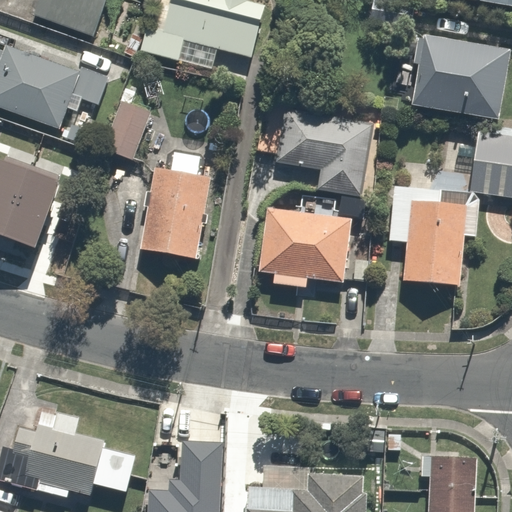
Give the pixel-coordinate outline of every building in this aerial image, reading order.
[(102,0),(30,0),(25,14),(87,39),(102,0)] [(267,0),(170,0),(163,28),(143,22),(136,50),(210,70),(216,49),(252,58),(267,0)] [(418,3),(396,0),(368,0),(364,26),(412,34),(418,3)] [(511,0),(453,0),(511,11),(511,0)] [(509,50),(417,32),(403,104),(496,121),(509,50)] [(1,49),(0,48),(0,112),(54,134),(69,96),(97,107),(107,84),(5,42),(1,49)] [(152,108),(120,96),(99,148),(130,161),(152,108)] [(261,106),(255,151),(276,154),(274,167),(320,173),(318,191),(360,196),(370,120),(261,106)] [(469,191),(479,191),(511,193),(511,132),(473,130),(469,191)] [(143,167),(123,163),(116,194),(136,198),(143,167)] [(209,181),(151,171),(137,252),(195,262),(209,181)] [(469,191),(390,185),(386,242),(403,243),(400,282),(457,287),(461,236),(475,237),(479,191),(469,191)] [(259,207),(253,273),(271,275),(270,285),(305,288),(306,278),(342,281),(349,216),(259,207)] [(79,420),(42,409),(35,430),(17,425),(8,454),(23,459),(19,474),(34,479),(30,494),(63,504),(68,489),(90,496),(92,486),(122,495),(134,458),(104,449),(106,443),(74,434),(79,420)] [(218,511),(222,439),(181,437),(180,477),(167,476),(167,486),(148,485),(146,511),(218,511)] [(426,479),(423,511),(468,511),(472,452),(419,449),(417,479),(426,479)] [(260,488),(242,487),(241,511),(359,511),(361,479),(339,478),(340,467),(261,463),(260,488)]
